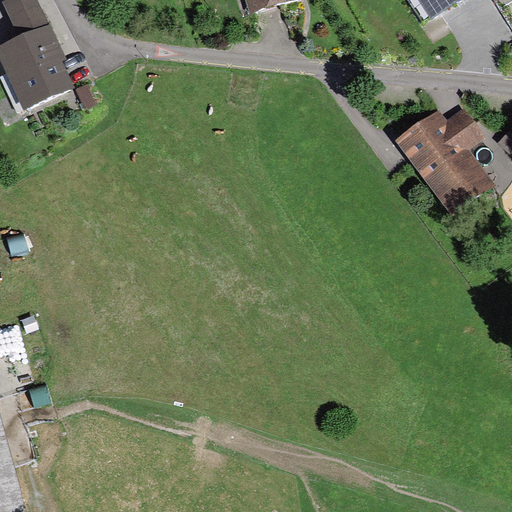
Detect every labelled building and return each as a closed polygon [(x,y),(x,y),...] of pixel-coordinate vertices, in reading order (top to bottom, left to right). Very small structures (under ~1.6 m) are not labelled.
[(0,44),(0,56),(24,108),(73,85),(61,60),(68,58),(40,0),(6,0),(3,2),(19,36),(0,44)] [(248,0),(253,12),(289,0),(248,0)] [(420,0),(433,19),(461,1),(462,0),(420,0)] [(444,109),(398,143),(454,218),(497,186),(472,151),(487,140),(464,109),(451,119),(444,109)] [(511,135),(508,132),(499,143),(511,154),(511,135)] [(0,511),(24,511),(0,416),(0,511)]
